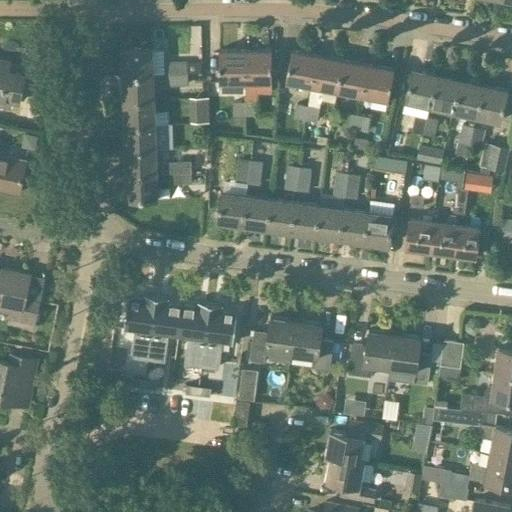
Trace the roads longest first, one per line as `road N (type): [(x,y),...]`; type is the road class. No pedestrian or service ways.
road 1 (residential): [(82,242),(246,271),(511,301)]
road 2 (residential): [(85,8),(325,19),(511,46)]
road 3 (residential): [(82,242),(85,8)]
road 4 (residential): [(47,433),(82,242)]
